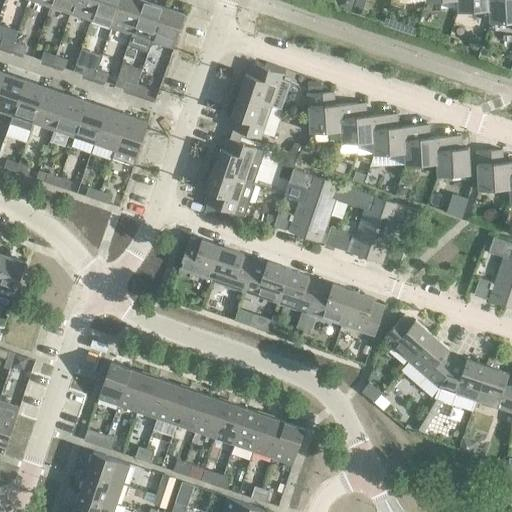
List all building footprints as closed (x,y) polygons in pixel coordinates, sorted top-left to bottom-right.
[(74,0),(51,0),(50,6),(70,13),(74,0)] [(97,0),(74,0),(70,13),(91,20),(97,0)] [(120,0),(97,0),(91,20),(111,27),(120,0)] [(143,0),(120,0),(111,27),(132,34),(143,0)] [(164,6),(144,0),(143,0),(132,34),(152,41),(164,6)] [(340,0),(339,5),(351,9),(353,0),(340,0)] [(355,0),(354,7),(364,10),(367,0),(355,0)] [(457,0),(458,11),(489,10),(490,10),(489,0),(457,0)] [(511,0),(489,0),(490,10),(489,10),(490,22),(511,20),(511,0)] [(185,14),(164,6),(152,41),(174,48),(185,14)] [(468,42),(470,48),(476,50),(481,47),(483,42),(480,36),(475,34),(469,37),(468,42)] [(3,37),(0,45),(12,50),(15,41),(3,37)] [(27,45),(15,41),(12,50),(24,54),(27,45)] [(44,51),(41,60),(53,64),(56,55),(44,51)] [(68,59),(56,55),(53,64),(65,68),(68,59)] [(240,95),(273,106),(280,109),(289,84),(281,82),(284,73),(255,63),(251,75),(247,74),(240,95)] [(85,65),(82,73),(94,78),(97,69),(85,65)] [(109,73),(97,69),(94,78),(106,82),(109,73)] [(25,79),(4,72),(0,84),(0,109),(13,113),(25,79)] [(45,86),(25,79),(13,113),(10,123),(30,130),(33,120),(45,86)] [(125,79),(122,87),(135,92),(137,83),(125,79)] [(321,81),(308,82),(308,93),(322,92),(321,81)] [(150,87),(137,83),(135,92),(147,96),(150,87)] [(66,93),(45,86),(33,120),(54,127),(66,93)] [(311,132),(315,132),(315,138),(343,143),(342,131),(343,131),(342,104),(335,105),(334,92),(309,93),(311,132)] [(86,100),(66,93),(54,127),(74,134),(86,100)] [(273,106),(240,95),(232,116),(236,117),(232,129),(261,139),(273,106)] [(106,107),(86,100),(74,134),(95,141),(106,107)] [(366,103),(342,104),(343,131),(342,131),(343,143),(374,141),(373,115),(367,115),(366,103)] [(127,114),(106,107),(95,141),(115,148),(127,114)] [(148,122),(127,114),(115,148),(112,158),(134,165),(137,156),(148,122)] [(398,114),(373,115),(374,141),(375,154),(406,152),(405,126),(398,126),(398,114)] [(429,124),(405,126),(406,152),(406,165),(437,163),(438,163),(436,136),(430,137),(429,124)] [(461,135),(436,136),(438,163),(437,163),(438,175),(470,173),(469,147),(462,147),(461,135)] [(220,148),(213,169),(246,181),(258,148),(228,138),(224,149),(220,148)] [(294,142),(289,152),(297,156),(302,146),(294,142)] [(311,165),(315,152),(304,148),(300,161),(311,165)] [(502,149),(477,150),(479,189),(510,188),(511,188),(509,161),(503,161),(502,149)] [(7,159),(4,167),(16,172),(19,163),(7,159)] [(31,167),(19,163),(16,172),(28,176),(31,167)] [(344,174),(347,165),(339,163),(336,172),(344,174)] [(289,231),(305,236),(325,179),(294,168),(289,183),(293,185),(289,197),(299,201),(289,231)] [(256,184),(246,181),(213,169),(205,190),(209,192),(205,203),(235,213),(244,216),(256,184)] [(366,174),(356,171),(353,179),(363,182),(366,174)] [(48,173),(45,181),(57,186),(60,177),(48,173)] [(276,175),(272,187),(283,191),(287,179),(276,175)] [(72,181),(60,177),(57,186),(69,190),(72,181)] [(356,189),(325,179),(305,236),(321,242),(336,199),(351,204),(356,189)] [(397,194),(405,197),(406,192),(404,187),(399,185),(397,194)] [(89,187),(86,195),(98,200),(101,191),(89,187)] [(387,199),(356,189),(351,204),(365,209),(350,252),(366,257),(387,199)] [(113,195),(101,191),(98,200),(110,204),(113,195)] [(418,210),(387,199),(366,257),(382,263),(397,220),(412,225),(418,210)] [(268,213),(265,222),(273,224),(276,216),(268,213)] [(511,284),(511,242),(494,236),(488,251),(504,256),(489,300),(505,305),(511,284)] [(179,268),(212,279),(223,246),(202,239),(201,242),(189,239),(179,268)] [(244,253),(223,246),(212,279),(244,291),(254,261),(243,257),(244,253)] [(26,262),(6,255),(0,270),(0,295),(13,299),(26,262)] [(266,265),(254,261),(244,291),(277,302),(288,268),(267,261),(266,265)] [(309,276),(288,268),(277,302),(302,310),(309,313),(320,283),(308,279),(309,276)] [(331,287),(320,283),(309,313),(342,324),(354,291),(332,283),(331,287)] [(375,298),(354,291),(342,324),(375,335),(385,306),(373,302),(375,298)] [(252,314),(238,309),(234,320),(248,325),(252,314)] [(296,326),(304,329),(309,313),(302,310),(296,326)] [(317,315),(309,313),(304,329),(311,331),(317,315)] [(383,338),(409,361),(433,332),(416,319),(413,322),(404,315),(383,338)] [(450,345),(433,332),(409,361),(439,386),(456,355),(448,348),(450,345)] [(9,351),(0,347),(0,356),(6,359),(9,351)] [(29,358),(17,354),(13,365),(19,367),(27,364),(29,358)] [(466,359),(456,355),(439,386),(476,399),(488,364),(467,355),(466,359)] [(131,368),(111,362),(98,398),(118,404),(131,368)] [(509,372),(488,364),(476,399),(511,411),(511,378),(507,376),(509,372)] [(150,375),(131,368),(118,404),(137,411),(150,375)] [(169,382),(150,375),(137,411),(157,418),(169,382)] [(188,388),(169,382),(157,418),(176,424),(188,388)] [(208,395),(188,388),(176,424),(195,431),(208,395)] [(227,401),(208,395),(195,431),(215,437),(227,401)] [(19,407),(0,400),(0,443),(6,445),(19,407)] [(246,408),(227,401),(215,437),(234,444),(246,408)] [(266,414),(246,408),(234,444),(253,450),(266,414)] [(285,421),(266,414),(253,450),(273,457),(285,421)] [(305,428),(285,421),(273,457),(292,464),(305,428)] [(84,440),(104,447),(108,435),(88,428),(84,440)] [(115,438),(108,435),(104,447),(111,449),(115,438)] [(139,446),(135,457),(142,460),(146,448),(139,446)] [(154,451),(146,448),(142,460),(150,463),(154,451)] [(130,463),(94,451),(87,471),(123,483),(130,463)] [(177,459),(173,471),(181,473),(185,462),(177,459)] [(193,464),(185,462),(181,473),(189,476),(193,464)] [(123,483),(87,471),(80,490),(116,503),(123,483)] [(216,472),(212,484),(219,486),(223,475),(216,472)] [(162,474),(155,494),(168,499),(175,479),(162,474)] [(231,477),(223,475),(219,486),(227,489),(231,477)] [(182,481),(175,501),(187,505),(194,485),(182,481)] [(255,485),(251,497),(258,500),(262,488),(255,485)] [(270,491),(262,488),(258,500),(266,502),(270,491)] [(113,511),(116,503),(80,490),(74,509),(81,511),(113,511)] [(168,499),(155,494),(152,502),(166,506),(168,499)] [(262,511),(264,509),(228,497),(222,511),(262,511)] [(172,509),(171,511),(184,511),(187,505),(175,501),(172,509)]
